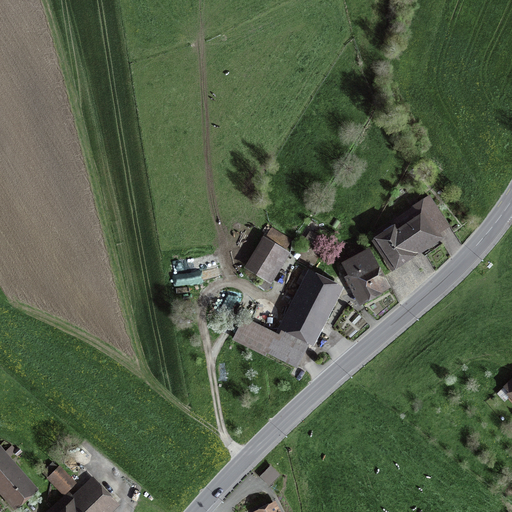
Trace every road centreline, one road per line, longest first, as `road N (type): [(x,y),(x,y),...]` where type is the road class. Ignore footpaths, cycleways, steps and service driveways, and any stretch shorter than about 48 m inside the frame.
road 1 (track): [(223,437),(152,381),(144,365),(43,0)]
road 2 (secondary): [(511,201),(456,267),(300,403),(194,511)]
road 3 (track): [(274,299),(229,283),(210,289),(202,302),(223,437),(244,459)]
road 4 (track): [(229,283),(208,169),(199,39)]
